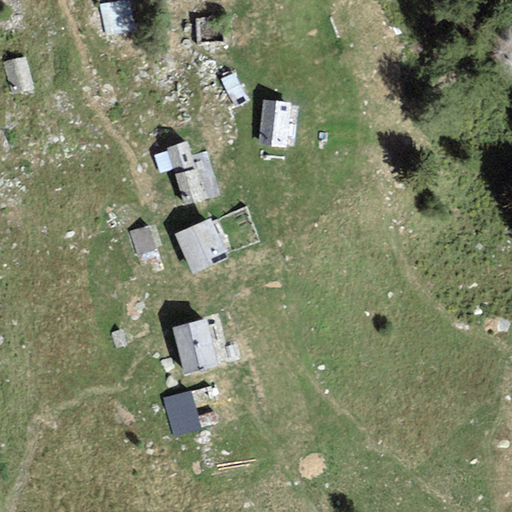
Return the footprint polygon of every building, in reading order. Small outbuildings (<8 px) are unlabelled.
[(135,2),(108,4),(110,32),(138,29),(135,2)] [(26,56),(3,63),(13,95),(35,88),(26,56)] [(294,105),(273,104),(270,148),(291,149),(294,105)] [(187,142),(167,148),(185,204),(205,198),(187,142)] [(214,215),(176,231),(192,270),(230,254),(214,215)] [(133,232),(141,255),(163,247),(155,224),(133,232)] [(210,320),(173,329),(185,374),(222,364),(210,320)]
